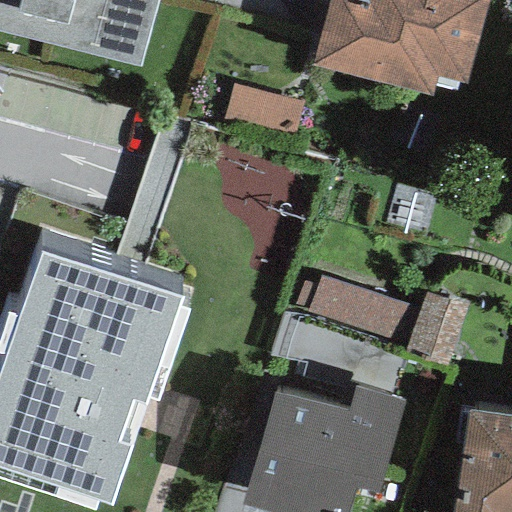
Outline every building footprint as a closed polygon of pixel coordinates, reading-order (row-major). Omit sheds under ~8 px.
[(0,0),(0,24),(139,63),(157,0),(0,0)] [(325,0),(310,59),(431,93),(436,73),(464,81),(486,0),(325,0)] [(298,96),(242,78),(232,112),(288,130),(298,96)] [(180,296),(40,249),(39,254),(18,315),(7,311),(0,331),(0,353),(5,356),(0,370),(0,478),(91,509),(95,498),(110,503),(146,395),(155,398),(187,305),(178,302),(180,296)] [(392,323),(406,280),(325,255),(311,298),(392,323)] [(462,339),(468,272),(423,268),(416,335),(462,339)] [(347,412),(272,391),(240,503),(272,511),(346,511),(354,487),(377,494),(404,401),(354,387),(347,412)] [(511,511),(511,414),(468,408),(452,511),(511,511)]
